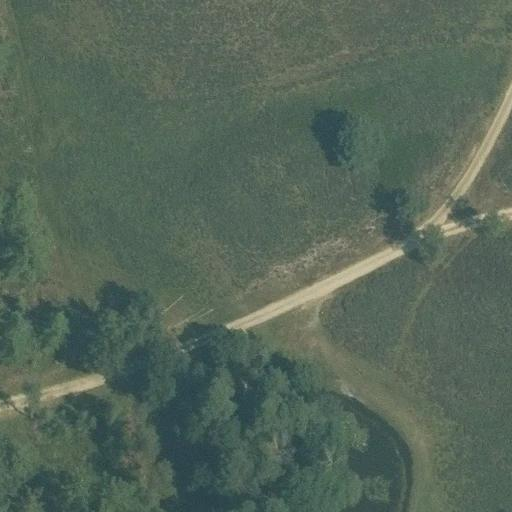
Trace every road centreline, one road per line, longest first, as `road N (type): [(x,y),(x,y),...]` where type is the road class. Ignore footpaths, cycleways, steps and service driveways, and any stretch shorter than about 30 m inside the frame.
road 1 (track): [(511,92),(456,192),(411,241),(283,307),(126,370)]
road 2 (track): [(126,370),(171,511)]
road 3 (track): [(126,370),(0,404)]
